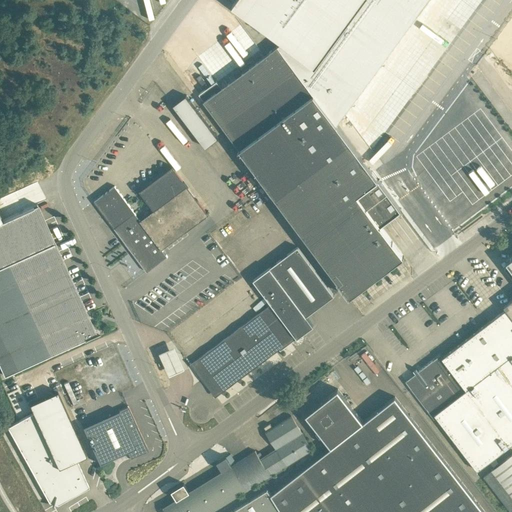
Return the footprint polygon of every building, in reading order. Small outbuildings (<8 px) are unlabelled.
[(281,39),(283,41),(278,45),(337,123),(357,95),(427,0),(235,0),(233,3),(282,39),(281,39)] [(350,296),(404,256),(392,240),(381,224),(401,209),(337,123),(278,45),(204,100),(350,296)] [(466,205),(511,172),(511,141),(507,145),(503,138),(505,136),(467,82),(443,99),(464,129),(444,143),(462,169),(468,165),(472,171),(452,184),(466,205)] [(186,95),(174,104),(206,147),(218,137),(186,95)] [(418,139),(425,149),(438,139),(431,130),(418,139)] [(182,253),(218,226),(211,216),(195,229),(192,225),(208,213),(173,166),(140,190),(154,209),(141,219),(115,185),(94,201),(147,271),(168,256),(162,248),(173,240),(182,253)] [(235,254),(283,218),(265,194),(217,230),(235,254)] [(0,222),(0,365),(4,375),(97,333),(96,333),(37,204),(37,206),(0,222)] [(192,363),(216,395),(279,348),(281,349),(297,337),(298,337),(303,334),(302,333),(314,325),(307,315),(334,295),(298,246),(254,279),(272,304),(192,363)] [(511,303),(506,308),(442,357),(440,354),(406,380),(435,418),(437,416),(477,469),(511,443),(511,257),(507,261),(508,264),(505,266),(511,275),(511,303)] [(175,350),(179,365),(187,362),(183,348),(175,350)] [(271,494),(268,488),(228,511),(486,511),(395,396),(363,421),(338,388),(306,414),(332,447),(271,494)] [(34,412),(10,425),(8,426),(26,459),(28,458),(51,499),(58,501),(79,490),(80,492),(89,487),(76,459),(86,455),(57,390),(29,403),(34,412)] [(127,451),(130,458),(138,455),(143,452),(143,450),(144,446),(146,445),(128,405),(83,426),(100,463),(127,451)] [(277,448),(267,454),(278,470),(286,465),(287,465),(313,449),(292,415),(291,415),(273,427),(270,423),(264,426),(267,430),(266,431),(277,448)] [(163,507),(166,511),(210,511),(247,489),(278,470),(267,454),(260,458),(255,450),(236,462),(231,453),(218,461),(223,470),(189,491),(184,483),(172,490),(177,498),(164,507),(164,506),(163,507)] [(511,511),(511,454),(484,476),(511,511)]
